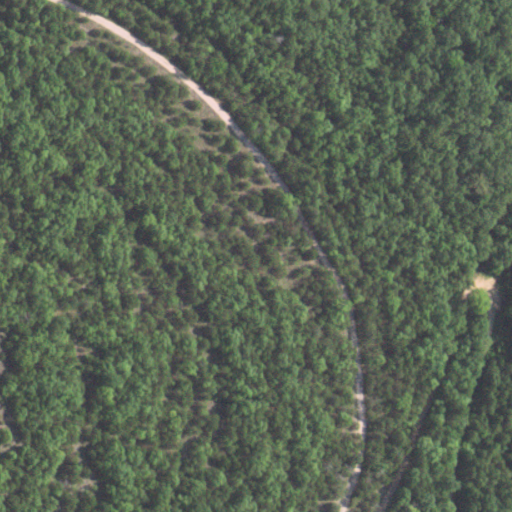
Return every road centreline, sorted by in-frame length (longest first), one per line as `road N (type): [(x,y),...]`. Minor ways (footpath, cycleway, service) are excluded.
road 1 (residential): [(341,511),(357,474),(362,425),(353,338),(335,281),(269,170),(222,116),(126,37),(53,0)]
road 2 (residential): [(379,511),(484,261)]
road 3 (residential): [(484,261),(447,127),(436,0)]
road 4 (residential): [(451,511),(470,403),(505,315),(484,261)]
